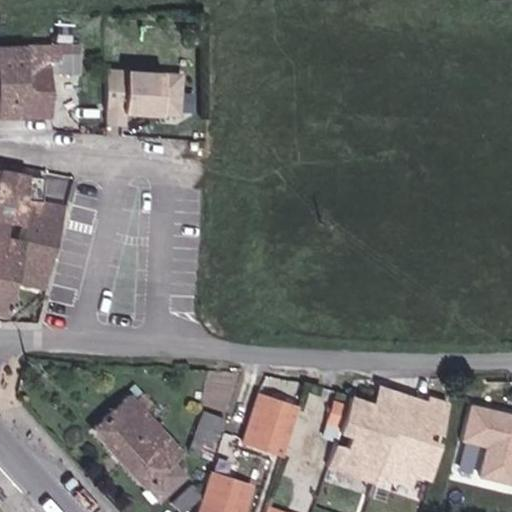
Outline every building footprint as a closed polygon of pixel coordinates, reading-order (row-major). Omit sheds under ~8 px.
[(44,50),(0,50),(0,122),(45,123),(44,78),(44,50)] [(73,78),(73,51),(44,50),(44,78),(73,78)] [(182,74),(108,69),(105,115),(179,121),(182,74)] [(0,320),(2,320),(7,285),(19,201),(23,178),(0,174),(0,320)] [(7,285),(47,292),(62,211),(19,201),(7,285)] [(285,448),(299,400),(262,388),(247,435),(285,448)] [(434,479),(453,403),(431,396),(426,413),(350,392),(338,427),(352,432),(347,446),(333,441),(326,462),(374,479),(378,469),(413,481),(416,472),(434,479)] [(158,500),(182,478),(170,465),(180,456),(141,416),(152,405),(143,395),(132,405),(128,400),(92,435),(144,491),(158,500)] [(511,413),(471,403),(461,443),(487,449),(480,479),(511,487),(511,413)] [(192,442),(215,448),(223,421),(200,414),(192,442)] [(239,511),(247,489),(209,476),(197,511),(239,511)] [(177,511),(185,511),(198,500),(188,490),(172,506),(177,511)]
